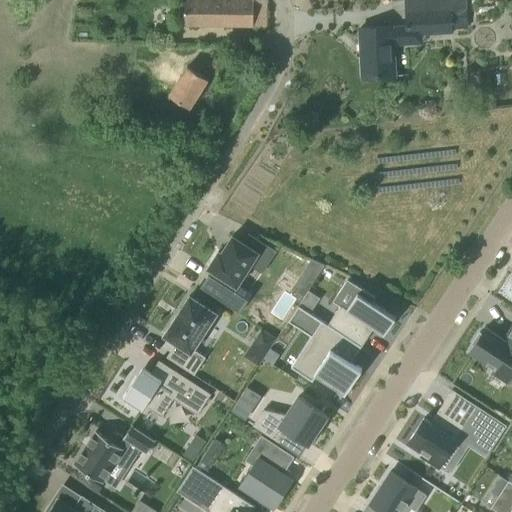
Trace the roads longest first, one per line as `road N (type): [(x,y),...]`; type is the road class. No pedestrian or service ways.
road 1 (residential): [(0,508),(245,133),(274,80),(281,48)]
road 2 (residential): [(511,210),(316,511)]
